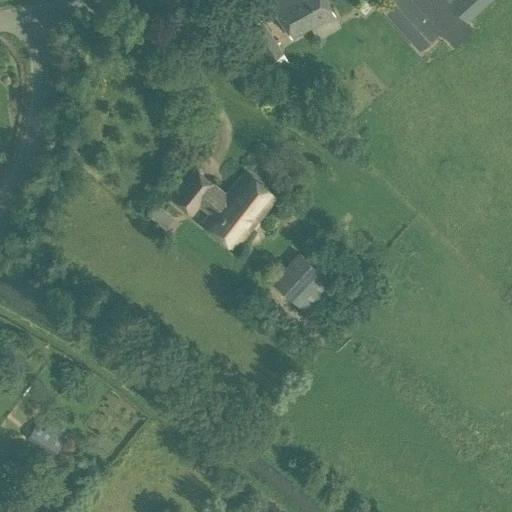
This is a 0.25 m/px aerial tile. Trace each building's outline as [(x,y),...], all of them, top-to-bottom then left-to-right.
[(289,39),(333,15),(324,0),(272,0),(269,2),(289,39)] [(454,45),(472,28),(466,21),(488,0),(390,0),(381,8),(418,50),(440,30),(454,45)] [(274,70),(288,62),(261,18),(248,26),(274,70)] [(349,146),(358,136),(348,127),(340,136),(349,146)] [(226,195),(195,170),(171,200),(192,217),(202,204),(211,211),(200,224),(234,252),(276,199),(244,173),(226,195)] [(305,258),(299,251),(285,266),(279,261),(266,276),(306,313),(311,307),(319,314),(340,291),(324,276),(330,269),(311,252),(305,258)] [(68,429),(50,419),(47,426),(37,421),(26,439),(53,455),(65,437),(63,437),(68,429)]
